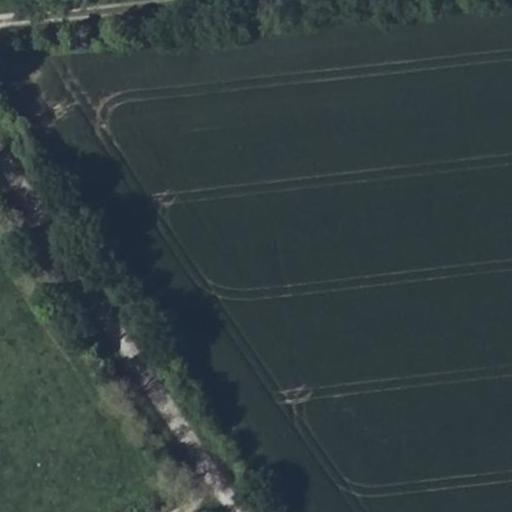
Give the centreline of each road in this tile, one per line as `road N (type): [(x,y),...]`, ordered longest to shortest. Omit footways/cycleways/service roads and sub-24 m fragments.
road 1 (track): [(239,511),(0,145)]
road 2 (track): [(0,23),(211,0)]
